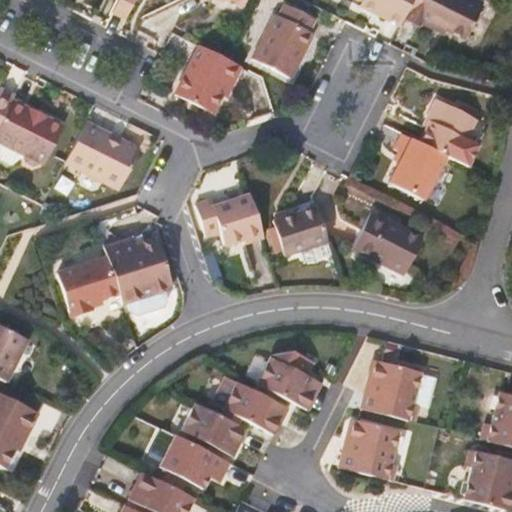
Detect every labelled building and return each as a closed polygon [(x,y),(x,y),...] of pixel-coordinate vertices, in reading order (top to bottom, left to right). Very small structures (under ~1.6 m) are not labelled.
[(117,0),(113,10),(127,17),(135,0),(117,0)] [(360,0),(358,4),(400,26),(405,16),(412,0),(360,0)] [(412,0),(405,16),(421,24),(424,16),(466,37),(484,2),(480,0),(412,0)] [(275,15),(253,57),(293,77),(313,35),(310,33),(316,19),(285,4),(279,17),(275,15)] [(241,65),(201,45),(177,94),(213,113),(228,84),(231,85),(241,65)] [(241,65),(231,85),(237,88),(247,68),(241,65)] [(0,122),(12,99),(14,94),(0,86),(0,122)] [(426,127),(419,142),(447,156),(454,159),(475,117),(436,97),(428,114),(432,117),(426,127)] [(26,106),(12,99),(0,122),(0,143),(21,155),(24,162),(30,165),(37,163),(41,157),(45,159),(62,125),(48,117),(45,123),(23,111),(26,106)] [(48,117),(26,106),(23,111),(45,123),(48,117)] [(432,117),(428,114),(422,125),(426,127),(432,117)] [(85,122),(64,162),(117,189),(137,150),(85,122)] [(419,142),(401,133),(394,148),(404,153),(388,184),(424,202),(447,156),(419,142)] [(21,155),(0,143),(0,160),(8,164),(21,155)] [(264,235),(251,195),(215,206),(212,199),(196,204),(207,239),(220,235),(224,248),(264,235)] [(330,240),(318,204),(275,218),(286,254),(330,240)] [(377,208),(374,213),(403,228),(406,223),(377,208)] [(374,213),(355,250),(407,277),(426,240),(403,228),(374,213)] [(105,249),(107,256),(138,245),(136,238),(105,249)] [(138,245),(107,256),(108,257),(120,294),(123,304),(130,301),(167,289),(173,287),(157,239),(138,245)] [(120,294),(108,257),(59,274),(74,318),(95,311),(93,304),(120,294)] [(167,289),(130,301),(133,312),(141,316),(166,308),(170,300),(167,289)] [(0,379),(6,382),(28,339),(0,324),(0,379)] [(268,355),(254,386),(257,387),(262,390),(272,395),(305,411),(319,384),(302,376),(308,362),(289,354),(268,355)] [(361,394),(358,408),(406,420),(410,403),(417,371),(376,361),(368,363),(367,373),(371,381),(368,391),(361,394)] [(367,373),(361,394),(368,391),(371,381),(367,373)] [(217,417),(235,426),(239,419),(272,435),(285,408),(269,401),(272,395),(262,390),(260,395),(254,392),(223,377),(210,405),(220,410),(217,417)] [(489,424),(484,441),(511,447),(511,395),(497,391),(489,424)] [(0,395),(0,468),(5,472),(26,433),(30,435),(39,416),(0,395)] [(410,403),(406,420),(412,422),(416,404),(410,403)] [(217,417),(192,404),(180,431),(198,440),(203,443),(199,450),(210,455),(214,448),(230,457),(243,431),(235,426),(217,417)] [(341,451),(338,468),(386,479),(397,430),(357,419),(347,422),(346,432),(350,438),(347,452),(341,451)] [(477,439),(484,441),(489,424),(481,422),(477,439)] [(346,432),(341,451),(347,452),(350,438),(346,432)] [(194,448),(173,437),(159,469),(201,490),(206,480),(210,471),(221,476),(227,464),(210,455),(199,450),(194,448)] [(199,450),(203,443),(198,440),(194,448),(199,450)] [(470,466),(474,450),(467,448),(463,464),(470,466)] [(511,459),(474,450),(470,466),(462,499),(503,510),(511,506),(511,502),(511,490),(509,490),(511,478),(511,459)] [(221,476),(210,471),(206,480),(217,484),(221,476)] [(186,511),(192,499),(140,474),(128,500),(145,508),(142,511),(186,511)] [(238,503),(233,511),(249,511),(249,508),(238,503)]
